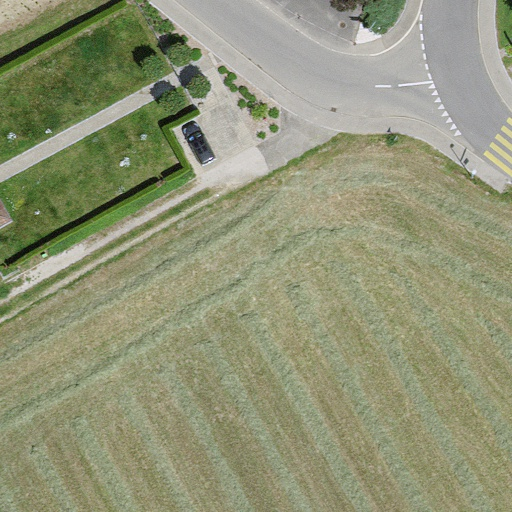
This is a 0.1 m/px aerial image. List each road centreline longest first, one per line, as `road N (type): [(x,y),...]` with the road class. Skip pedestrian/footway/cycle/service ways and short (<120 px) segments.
road 1 (track): [(337,84),(325,125),(0,281)]
road 2 (unclassified): [(450,76),(375,92),(337,84),(226,0)]
